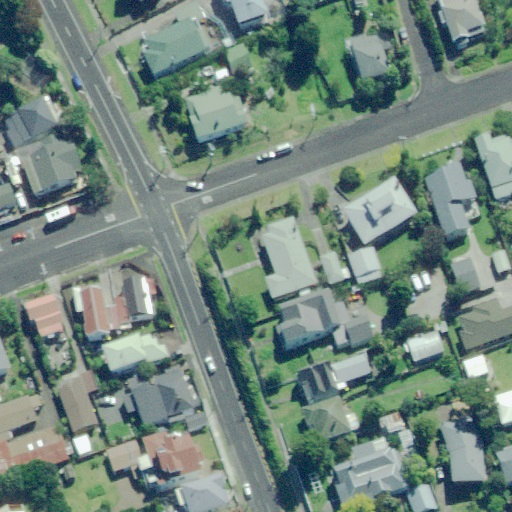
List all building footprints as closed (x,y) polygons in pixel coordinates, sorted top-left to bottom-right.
[(130,0),(135,11),(157,0),(130,0)] [(240,34),(268,23),(259,0),(222,0),(226,11),(230,9),(240,34)] [(366,7),(363,0),(352,0),(355,9),(366,7)] [(485,37),(471,0),(435,0),(453,48),(485,37)] [(204,20),(198,7),(176,18),(182,30),(140,51),(155,81),(211,53),(196,24),(204,20)] [(390,78),(378,42),(352,51),(363,87),(390,78)] [(252,74),(243,52),(226,59),(235,81),(252,74)] [(223,104),(220,95),(185,107),(198,147),(248,130),(238,99),(223,104)] [(61,132),(48,103),(2,123),(15,152),(61,132)] [(511,145),(509,137),(475,151),(497,205),(511,198),(511,145)] [(70,143),(58,147),(51,149),(50,147),(19,158),(27,181),(34,200),(84,182),(70,143)] [(467,188),(461,173),(422,187),(443,245),(471,235),(461,209),(476,204),(470,187),(467,188)] [(29,209),(19,181),(11,184),(21,211),(29,209)] [(416,220),(395,186),(343,219),(365,253),(416,220)] [(0,213),(15,208),(9,191),(0,194),(0,213)] [(317,291),(308,266),(293,225),(268,234),(270,240),(262,242),(276,281),(265,285),(272,305),(297,296),(299,302),(311,298),(309,294),(317,291)] [(510,273),(503,252),(491,256),(498,277),(510,273)] [(382,280),(372,253),(348,262),(358,289),(382,280)] [(480,293),(472,264),(451,270),(458,298),(480,293)] [(114,307),(119,334),(130,331),(129,323),(153,319),(149,299),(156,298),(153,278),(122,283),(126,305),(114,307)] [(119,334),(114,307),(104,309),(101,290),(73,295),(77,318),(83,317),(87,343),(119,337),(119,334)] [(335,305),(332,296),(278,315),(284,329),(276,332),(283,353),(331,336),(336,350),(349,346),(350,349),(374,341),(367,321),(349,327),(341,303),(335,305)] [(64,336),(53,300),(24,309),(30,327),(34,326),(40,344),(64,336)] [(511,311),(501,315),(497,304),(457,319),(469,354),(511,338),(511,311)] [(422,338),(402,345),(407,358),(410,357),(414,367),(443,356),(436,337),(423,341),(422,338)] [(154,354),(149,339),(101,356),(110,381),(168,360),(164,350),(154,354)] [(0,376),(9,373),(0,348),(0,376)] [(371,378),(365,359),(331,371),(330,368),(299,379),(308,406),(347,393),(345,387),(371,378)] [(488,379),(482,360),(462,366),(467,385),(488,379)] [(97,394),(91,376),(80,379),(81,382),(56,391),(73,438),(97,429),(86,398),(97,394)] [(139,413),(146,432),(165,424),(168,431),(185,424),(189,435),(207,428),(202,415),(196,417),(180,376),(147,389),(143,381),(128,387),(139,413)] [(511,426),(511,394),(492,401),(502,430),(511,426)] [(41,411),(37,398),(0,411),(0,446),(11,443),(8,435),(37,425),(33,414),(41,411)] [(346,420),(339,402),(302,415),(308,431),(313,429),(320,448),(359,434),(353,418),(346,420)] [(403,432),(397,417),(383,422),(389,437),(403,432)] [(478,424),(464,426),(442,428),(446,461),(450,460),(454,492),(485,489),(478,424)] [(0,488),(69,463),(55,427),(22,439),(24,443),(0,451),(0,488)] [(418,462),(409,435),(398,438),(408,465),(418,462)] [(144,480),(148,492),(157,489),(158,493),(202,480),(199,470),(206,468),(201,452),(194,454),(191,444),(182,446),(179,438),(138,451),(136,446),(107,456),(114,476),(131,471),(134,483),(144,480)] [(91,455),(86,439),(72,444),(78,460),(91,455)] [(389,457),(384,443),(352,454),(357,467),(331,476),(343,511),(366,511),(376,509),(374,505),(407,493),(394,455),(389,457)] [(511,455),(497,461),(507,490),(511,488),(511,455)] [(71,468),(61,473),(67,486),(78,482),(71,468)] [(224,511),(230,510),(220,481),(175,497),(179,511),(181,511),(187,510),(187,511),(224,511)] [(436,511),(428,488),(407,495),(412,511),(436,511)]
